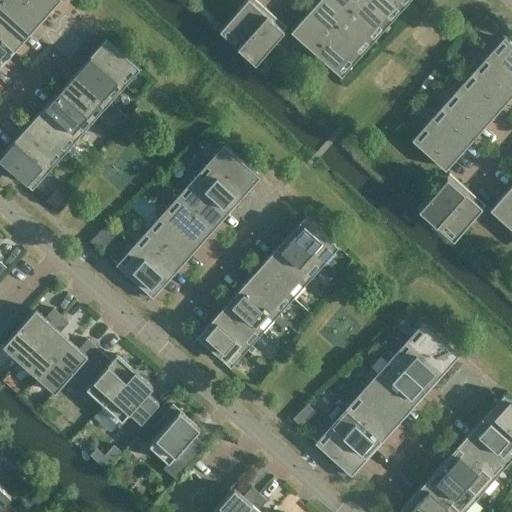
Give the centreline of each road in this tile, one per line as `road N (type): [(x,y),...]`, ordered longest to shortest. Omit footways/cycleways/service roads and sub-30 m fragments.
road 1 (residential): [(345,511),(146,332)]
road 2 (residential): [(146,332),(0,204)]
road 3 (residential): [(146,332),(250,226)]
road 4 (residential): [(353,511),(448,408)]
